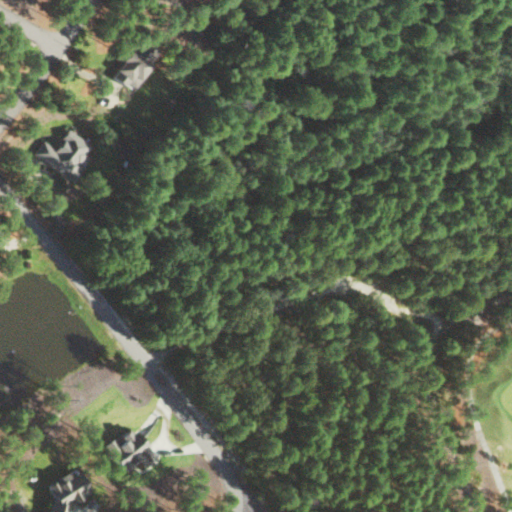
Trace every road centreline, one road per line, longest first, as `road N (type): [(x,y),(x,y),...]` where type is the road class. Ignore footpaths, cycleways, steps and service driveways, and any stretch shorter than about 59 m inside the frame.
road 1 (residential): [(0,183),(261,511)]
road 2 (residential): [(90,0),(42,81),(0,126)]
